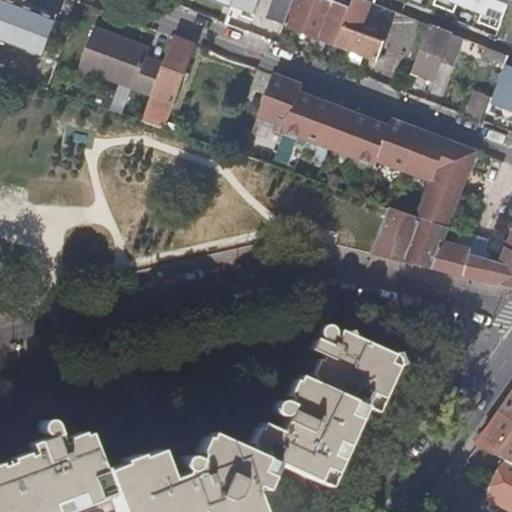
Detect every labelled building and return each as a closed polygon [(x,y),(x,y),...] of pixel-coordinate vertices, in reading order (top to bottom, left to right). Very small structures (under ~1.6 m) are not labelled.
[(25,0),(1,0),(0,4),(0,17),(16,24),(22,6),(27,8),(28,4),(24,2),(25,0)] [(231,6),(233,0),(202,0),(229,10),(231,6)] [(233,0),(231,6),(252,15),(258,0),(233,0)] [(275,0),(268,20),(283,26),(292,0),(275,0)] [(292,0),(283,26),(335,45),(352,0),(347,0),(345,6),(335,2),(335,0),(328,0),(329,0),(328,0),(292,0)] [(362,0),(352,0),(335,45),(351,51),(349,57),(354,58),(356,53),(376,61),(383,42),(375,39),(377,34),(371,31),(369,37),(359,33),(365,16),(370,3),(362,0)] [(504,0),(433,0),(431,6),(450,13),(453,4),(478,14),(475,23),(493,30),(504,0)] [(0,25),(0,74),(42,89),(53,61),(31,52),(21,74),(0,67),(0,47),(8,29),(0,25)] [(424,39),(410,73),(408,77),(428,86),(450,35),(429,26),(424,39)] [(79,69),(151,97),(162,65),(146,59),(150,50),(93,29),(79,69)] [(151,97),(141,123),(162,130),(181,78),(185,79),(187,74),(183,73),(193,46),(172,38),(162,65),(151,97)] [(483,59),(503,67),(503,66),(507,57),(487,49),(483,59)] [(511,68),(503,66),(503,67),(490,99),(485,113),(511,123),(511,68)] [(300,86),(273,76),(259,114),(284,123),(282,130),(318,144),(332,106),(298,93),(300,86)] [(463,116),(481,123),(485,113),(490,99),(473,91),(463,116)] [(332,106),(318,144),(337,151),(351,113),(332,106)] [(435,181),(421,218),(445,227),(473,152),(389,120),(386,127),(351,113),(337,151),(372,164),(375,158),(435,181)] [(389,208),(372,255),(433,269),(443,243),(441,242),(447,228),(445,227),(421,218),(389,208)] [(443,243),(433,269),(511,287),(511,227),(493,261),(464,253),(464,247),(443,243)] [(352,337),(338,331),(335,337),(332,335),(332,330),(329,325),(327,324),(321,324),(317,327),(316,332),(317,337),(320,339),(319,343),(312,341),(308,350),(351,369),(352,366),(359,365),(365,367),(374,347),(352,337)] [(326,484),(328,484),(342,453),(344,453),(351,438),(349,437),(354,426),(357,426),(363,412),(362,411),(364,406),(373,411),(385,383),(368,375),(365,381),(346,385),(349,390),(345,397),(340,395),(303,475),(324,485),(326,484)] [(259,422),(247,450),(256,454),(259,445),(270,449),(274,441),(283,445),(286,437),(305,445),(318,418),(310,414),(322,387),(297,376),(284,403),(280,401),(278,401),(275,402),(273,403),(271,408),(271,410),(273,415),(278,417),(283,415),(284,414),(286,409),(288,410),(279,431),(259,422)] [(511,398),(479,445),(511,460),(511,398)] [(60,444),(52,423),(51,423),(49,421),(42,421),(38,423),(36,427),(36,430),(39,433),(43,435),(46,434),(46,436),(51,434),(51,435),(29,443),(32,453),(19,459),(37,509),(52,503),(46,488),(72,479),(77,493),(106,482),(88,434),(60,444)] [(259,511),(251,491),(253,486),(262,490),(268,476),(221,455),(217,461),(203,455),(200,462),(195,459),(190,458),(187,459),(186,461),(184,463),(183,465),(184,470),(185,472),(187,474),(192,475),(191,477),(186,479),(192,495),(174,502),(172,498),(154,505),(155,509),(146,511),(145,511),(144,508),(135,511),(259,511)] [(511,460),(495,494),(497,503),(511,510),(511,460)]
